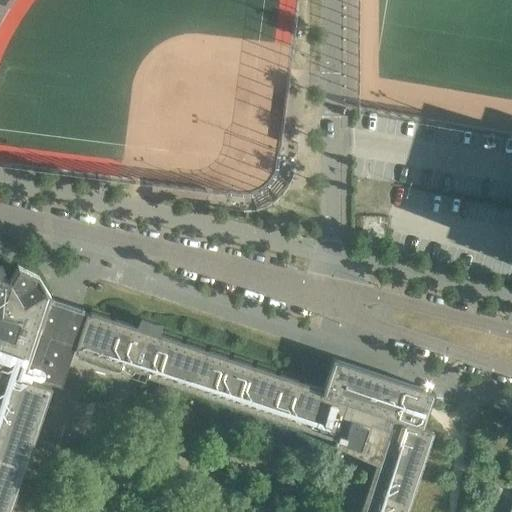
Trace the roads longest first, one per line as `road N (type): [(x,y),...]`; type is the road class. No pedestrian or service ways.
road 1 (residential): [(326,287),(0,212)]
road 2 (unclassified): [(326,287),(332,0)]
road 3 (residential): [(326,287),(384,329),(511,369)]
road 4 (residential): [(511,329),(326,287)]
